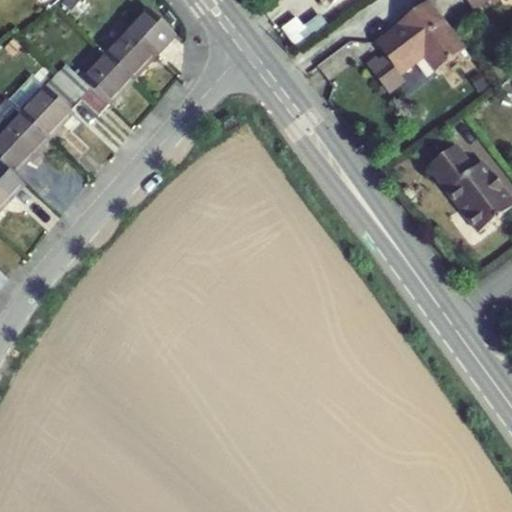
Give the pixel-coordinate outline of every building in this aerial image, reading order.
[(464,43),(431,0),(419,0),(406,10),(408,14),(400,20),(399,19),(374,38),(384,50),(378,55),(368,63),(387,88),(403,76),(398,70),(422,51),(433,66),(464,43)] [(469,0),(477,10),(490,0),(469,0)] [(408,14),(406,10),(397,17),(399,19),(400,20),(408,14)] [(150,18),(108,62),(135,88),(160,62),(159,62),(177,43),(150,18)] [(375,51),(365,59),(368,63),(378,55),(375,51)] [(108,62),(107,60),(83,85),(67,69),(56,81),(82,107),(93,96),(111,113),(135,88),(108,62)] [(20,118),(49,146),(74,121),(71,118),(82,107),(56,81),(20,118)] [(0,167),(11,177),(15,181),(49,146),(20,118),(0,137),(0,167)] [(449,143),(421,163),(471,230),(509,201),(497,185),(499,184),(490,172),(488,173),(477,157),(466,165),(449,143)] [(11,177),(0,167),(0,214),(14,200),(1,188),(11,177)]
